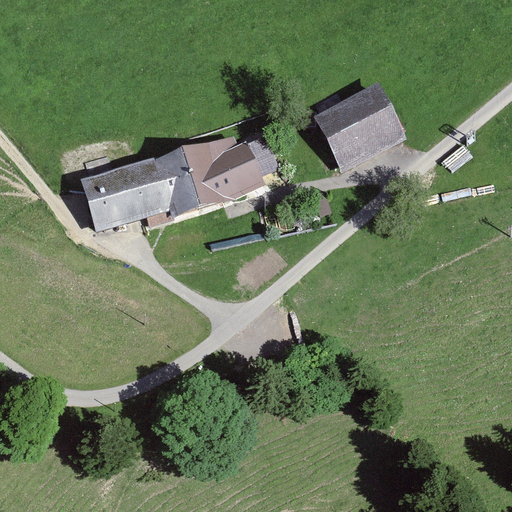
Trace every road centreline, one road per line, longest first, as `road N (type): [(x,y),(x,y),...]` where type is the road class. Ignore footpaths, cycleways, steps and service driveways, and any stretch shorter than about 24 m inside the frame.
road 1 (unclassified): [(0,361),(38,386),(86,401),(158,379),(235,326),(511,91)]
road 2 (track): [(235,326),(139,257),(88,241),(0,138)]
